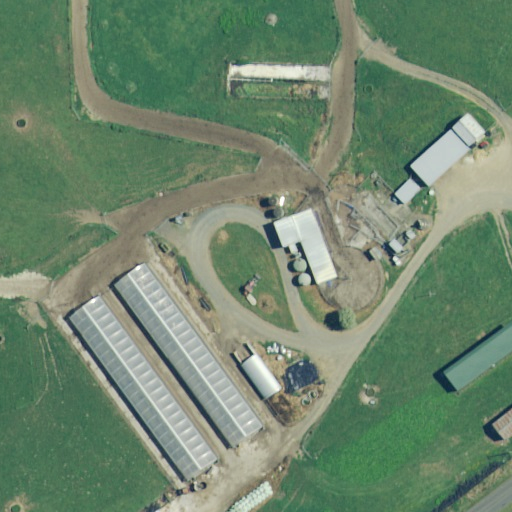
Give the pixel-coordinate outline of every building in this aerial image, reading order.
[(456,130),(473,148),(490,132),(474,114),(456,130)] [(473,148),(456,130),(416,166),(434,187),(475,150),(473,148)] [(425,189),(414,179),(399,194),(409,205),(425,189)] [(278,223),(288,248),(305,242),(320,283),(340,276),(315,209),(278,223)] [(147,266),(119,286),(238,448),(266,428),(147,266)] [(105,296),(73,319),(192,482),(221,461),(105,296)] [(511,351),(511,326),(451,371),(463,387),(511,351)] [(278,379),(253,344),(237,355),(262,390),(278,379)] [(511,438),(511,412),(511,414),(504,406),(490,417),(509,440),(511,438)]
